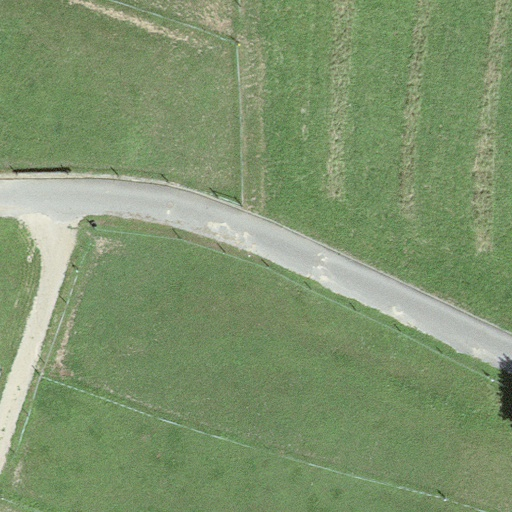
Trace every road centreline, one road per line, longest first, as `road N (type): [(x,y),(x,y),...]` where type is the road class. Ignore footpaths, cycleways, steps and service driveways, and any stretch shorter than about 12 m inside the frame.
road 1 (residential): [(0,203),(80,195),(202,212),(511,357)]
road 2 (track): [(0,443),(80,195)]
